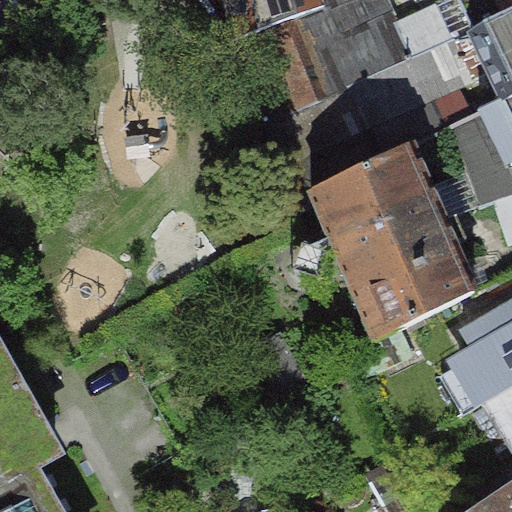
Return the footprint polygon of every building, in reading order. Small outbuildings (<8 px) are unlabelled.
[(326,0),(329,10),(361,0),(326,0)] [(511,0),(483,0),(497,23),(511,15),(511,0)] [(339,39),(329,10),(231,45),(266,130),(353,90),(415,62),(399,25),(385,20),(339,39)] [(508,108),(511,106),(511,15),(497,23),(470,37),(487,68),(506,104),(508,108)] [(487,68),(470,37),(415,62),(353,90),(376,141),(407,127),(398,108),(426,95),(429,103),(474,82),(471,75),(487,68)] [(511,106),(508,108),(506,104),(484,116),(509,165),(511,163),(511,106)] [(511,163),(509,165),(484,116),(452,130),(482,210),(498,203),(511,198),(511,163)] [(476,295),(413,149),(315,196),(379,345),(402,333),(468,299),(476,295)] [(511,198),(498,203),(511,244),(511,198)] [(511,276),(476,295),(468,299),(478,319),(499,309),(497,306),(511,298),(511,276)] [(402,333),(379,345),(390,366),(413,354),(402,333)] [(511,336),(462,366),(486,405),(511,390),(511,336)] [(283,337),(255,351),(280,398),(308,384),(283,337)] [(61,457),(0,349),(0,487),(36,470),(61,457)] [(511,390),(486,405),(511,448),(511,390)] [(396,467),(375,479),(393,511),(414,500),(396,467)] [(58,511),(36,470),(0,487),(0,511),(58,511)] [(511,511),(511,490),(480,511),(511,511)]
